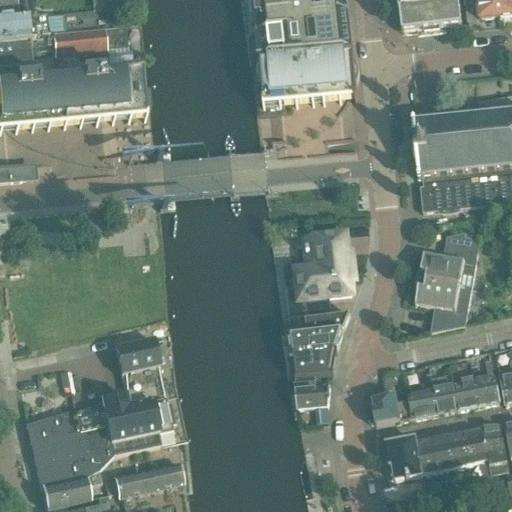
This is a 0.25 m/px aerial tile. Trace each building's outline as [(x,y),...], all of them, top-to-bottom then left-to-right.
[(0,28),(25,25),(21,0),(20,0),(17,0),(0,2),(0,28)] [(254,0),(254,4),(257,24),(259,41),(267,40),(270,64),(259,65),(258,66),(258,67),(289,65),(351,59),(352,59),(348,22),(348,21),(349,21),(348,20),(348,18),(346,0),(254,0)] [(396,0),(398,17),(399,17),(402,39),(403,39),(461,32),(457,0),(396,0)] [(497,21),(495,0),(476,0),(479,22),(482,22),(485,23),(491,23),(494,21),(497,21)] [(511,0),(495,0),(497,21),(501,20),(504,22),(510,21),(511,19),(511,0)] [(0,28),(0,49),(41,45),(40,40),(63,38),(62,22),(25,25),(0,28)] [(41,45),(0,49),(0,73),(30,71),(28,58),(53,55),(54,63),(106,58),(106,48),(113,47),(113,54),(127,52),(125,31),(63,38),(40,40),(41,45)] [(349,108),(351,107),(355,107),(355,109),(357,109),(357,99),(355,85),(357,84),(357,83),(358,80),(358,78),(358,76),(357,75),(356,73),(354,72),(353,59),(352,59),(351,59),(289,65),(258,67),(258,69),(252,69),(251,69),(257,121),(270,119),(282,118),(292,117),(291,104),(292,112),(296,112),(298,112),(312,111),(314,111),(323,110),(325,110),(340,108),(341,108),(348,108),(349,108)] [(114,80),(0,91),(0,139),(144,125),(140,79),(141,79),(141,78),(134,78),(132,69),(134,69),(134,67),(113,71),(114,80)] [(421,186),(422,186),(511,178),(511,102),(500,104),(494,105),(478,108),(480,122),(478,122),(478,121),(476,121),(476,122),(463,124),(463,123),(460,123),(461,124),(447,125),(447,124),(445,125),(445,126),(431,127),(431,126),(429,126),(429,127),(416,129),(415,127),(412,127),(413,128),(412,128),(412,131),(414,131),(415,149),(413,149),(414,164),(417,164),(419,182),(417,182),(417,185),(418,185),(418,186),(421,186)] [(0,188),(26,186),(24,173),(0,175),(0,188)] [(511,178),(422,186),(423,193),(420,193),(423,219),(511,209),(511,178)] [(414,284),(413,285),(472,295),(478,257),(474,236),(447,242),(446,244),(450,244),(446,265),(425,261),(425,260),(424,260),(421,273),(421,274),(419,276),(418,279),(417,282),(416,285),(414,284)] [(289,326),(331,322),(329,308),(329,304),(352,301),(350,288),(355,288),(352,258),(347,258),(347,255),(347,254),(346,254),(345,247),(346,247),(346,246),(345,241),(305,245),(305,246),(305,248),(308,276),(299,277),(296,277),(298,296),(294,296),(286,297),(289,321),(289,326)] [(472,295),(413,285),(416,286),(416,288),(415,290),(416,292),(416,294),(416,296),(417,299),(415,312),(416,312),(416,311),(439,315),(435,337),(431,338),(431,339),(465,332),(472,295)] [(291,343),(287,344),(287,345),(343,339),(350,320),(349,320),(331,322),(289,326),(291,343)] [(343,339),(287,345),(290,361),(296,360),(330,357),(337,356),(343,339)] [(121,381),(125,401),(128,412),(165,404),(158,373),(159,373),(152,346),(114,354),(120,381),(121,381)] [(299,382),(294,382),(294,384),(332,381),(333,377),(332,377),(330,357),(296,360),(299,382)] [(482,375),(472,377),(473,387),(478,413),(499,409),(496,396),(490,365),(485,366),(488,384),(484,385),(482,375)] [(455,369),(449,370),(451,381),(452,382),(458,381),(455,369)] [(511,409),(511,369),(510,370),(511,377),(499,380),(505,411),(511,409)] [(430,375),(432,386),(438,420),(458,416),(453,391),(452,382),(451,381),(436,384),(434,374),(430,375)] [(62,392),(68,391),(65,376),(59,377),(62,392)] [(385,382),(385,394),(392,395),(393,383),(385,382)] [(330,393),(317,394),(316,386),(294,388),(297,415),(328,412),(330,393)] [(419,397),(407,399),(409,408),(412,425),(438,420),(432,386),(417,388),(419,397)] [(473,387),(453,391),(458,416),(478,413),(473,387)] [(412,425),(409,408),(397,411),(395,400),(372,407),(374,415),(373,415),(373,416),(369,421),(370,429),(371,429),(376,431),(376,432),(400,428),(400,427),(412,425)] [(100,407),(101,411),(112,462),(160,451),(158,439),(172,436),(171,430),(175,430),(170,408),(167,409),(165,404),(128,412),(125,401),(100,407)] [(112,462),(101,411),(73,417),(25,430),(40,494),(84,484),(97,477),(112,462)] [(482,432),(461,436),(469,471),(488,467),(482,433),(482,432)] [(500,432),(482,433),(488,467),(488,469),(491,482),(509,478),(500,432)] [(454,438),(447,439),(454,475),(469,471),(461,436),(454,438)] [(447,439),(432,442),(439,478),(454,475),(447,439)] [(432,442),(415,445),(422,482),(439,478),(432,442)] [(403,447),(386,450),(390,472),(392,472),(395,487),(406,485),(406,488),(410,487),(409,485),(422,482),(415,445),(414,445),(403,447)] [(114,484),(118,505),(182,491),(178,470),(114,484)] [(84,484),(40,494),(43,511),(61,511),(89,505),(86,492),(100,489),(97,477),(84,484)] [(114,486),(104,488),(107,501),(117,499),(114,486)] [(442,495),(440,487),(432,489),(433,497),(442,495)] [(431,505),(433,511),(454,511),(452,500),(431,505)]
